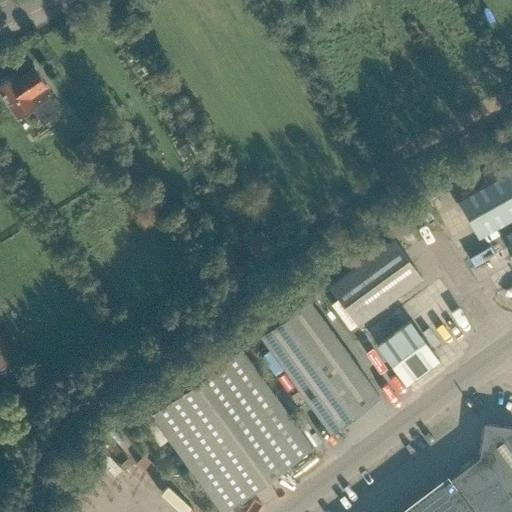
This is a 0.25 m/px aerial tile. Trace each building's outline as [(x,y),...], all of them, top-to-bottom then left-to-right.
[(58,113),(46,97),(48,96),(40,86),(42,85),(32,70),(13,83),(10,78),(0,84),(0,97),(15,120),(32,109),(42,124),(58,113)] [(84,138),(96,154),(106,146),(95,130),(84,138)] [(511,170),(459,200),(479,236),(511,217),(511,170)] [(286,232),(281,225),(273,231),(277,238),(286,232)] [(267,248),(258,234),(245,243),(255,256),(267,248)] [(422,277),(415,268),(393,238),(328,286),(357,325),(422,277)] [(238,270),(231,261),(224,266),(231,275),(238,270)] [(331,432),(380,397),(309,300),(260,335),(331,432)] [(439,360),(410,320),(377,345),(406,384),(439,360)] [(0,368),(18,355),(0,331),(0,368)] [(221,511),(222,511),(312,447),(240,348),(150,414),(221,511)] [(479,458),(419,502),(406,511),(511,511),(511,427),(484,424),(479,458)]
